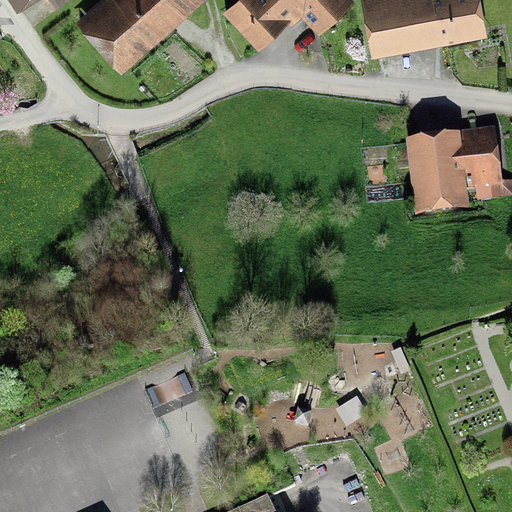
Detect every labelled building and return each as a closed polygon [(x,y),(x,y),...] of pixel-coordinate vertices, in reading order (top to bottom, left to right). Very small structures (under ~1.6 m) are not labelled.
[(117,59),(184,0),(117,0),(88,27),(117,59)] [(242,0),(228,14),(254,41),(294,2),(317,26),(344,0),(242,0)] [(362,0),(371,45),(479,25),(474,0),(362,0)] [(417,149),(424,210),(453,207),(450,185),(481,181),(483,197),(510,193),(509,183),(497,185),(491,140),(417,149)] [(231,511),(273,511),(267,496),(231,511)]
